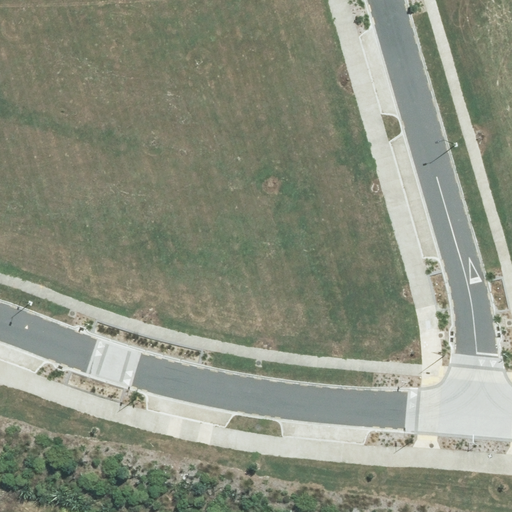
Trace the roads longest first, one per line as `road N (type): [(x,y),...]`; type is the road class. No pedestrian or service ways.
road 1 (residential): [(0,320),(194,384),(474,417)]
road 2 (residential): [(383,0),(467,287),(477,341),(474,417)]
